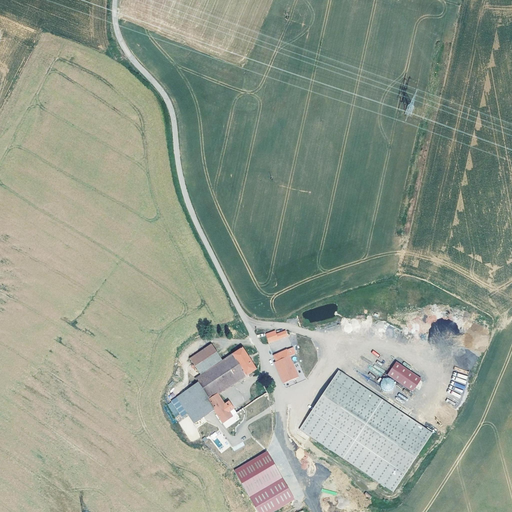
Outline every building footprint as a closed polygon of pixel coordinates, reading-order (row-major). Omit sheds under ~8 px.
[(275,330),(265,334),(268,343),(288,336),(286,330),(276,333),(275,330)] [(269,343),(273,353),(288,346),(286,343),(282,345),(280,339),(269,343)] [(295,346),(288,348),(291,355),(298,351),(295,346)] [(274,363),(284,384),(301,376),(291,355),(288,348),(272,356),(275,362),(274,363)] [(217,398),(241,380),(238,375),(240,374),(238,372),(240,370),(231,358),(220,366),(208,350),(186,365),(198,382),(194,384),(197,389),(208,405),(207,405),(214,416),(221,426),(241,412),(239,408),(228,415),(217,398)] [(240,352),(231,358),(240,370),(238,372),(240,374),(238,375),(241,380),(254,371),(240,352)] [(413,392),(422,377),(395,361),(387,375),(413,392)] [(430,434),(341,374),(303,430),(394,491),(430,434)] [(380,388),(389,391),(392,384),(383,380),(380,388)] [(208,405),(197,389),(177,404),(195,429),(214,416),(207,405),(208,405)] [(221,453),(231,446),(219,429),(209,436),(221,453)] [(269,454),(236,472),(251,498),(283,480),(269,454)]
